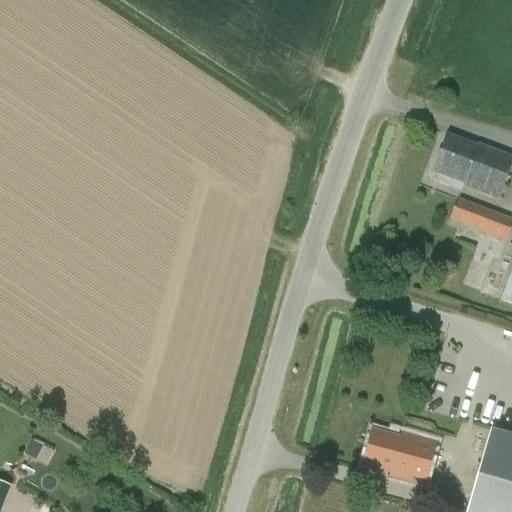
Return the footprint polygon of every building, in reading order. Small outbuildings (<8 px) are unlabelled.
[(477,147),(447,135),(433,173),(437,175),(435,180),(437,183),(461,192),(463,187),(498,200),(511,163),(511,158),(478,145),(477,147)] [(511,223),(511,219),(456,198),(448,219),(480,231),(505,241),(511,223)] [(511,270),(500,301),(511,306),(511,270)] [(466,511),(511,511),(511,435),(490,429),(466,511)] [(363,465),(391,473),(390,477),(424,486),(435,444),(401,435),(400,438),(372,431),(363,465)] [(43,446),(32,441),(25,454),(36,459),(43,446)]
